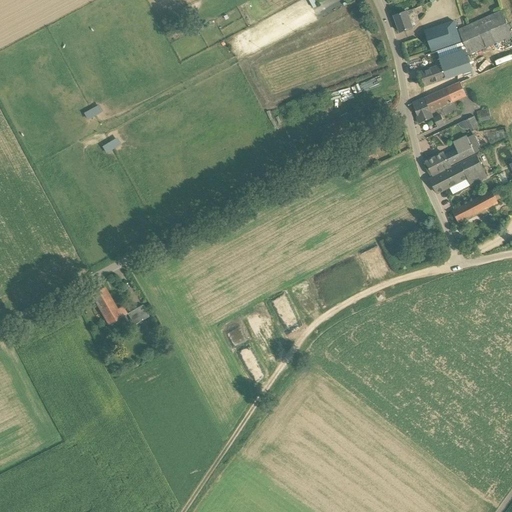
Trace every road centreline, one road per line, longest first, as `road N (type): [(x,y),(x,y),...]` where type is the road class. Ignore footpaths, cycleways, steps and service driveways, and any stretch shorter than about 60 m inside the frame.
road 1 (unclassified): [(0,327),(404,111)]
road 2 (track): [(184,511),(312,326),(455,258)]
road 3 (unclassified): [(455,258),(404,111)]
